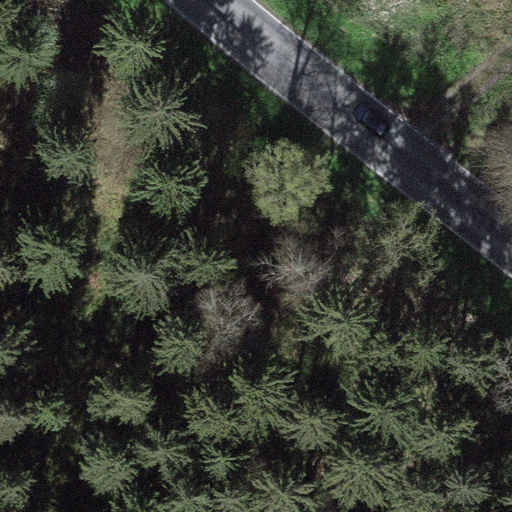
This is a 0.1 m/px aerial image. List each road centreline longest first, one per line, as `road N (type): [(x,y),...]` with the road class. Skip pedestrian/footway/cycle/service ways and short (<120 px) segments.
road 1 (tertiary): [(208,0),(511,240)]
road 2 (track): [(511,44),(399,153)]
